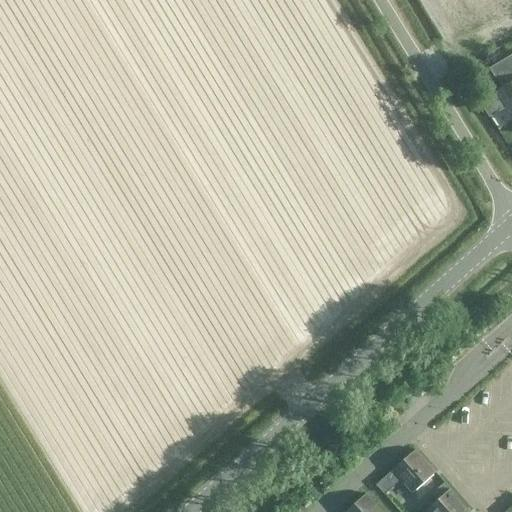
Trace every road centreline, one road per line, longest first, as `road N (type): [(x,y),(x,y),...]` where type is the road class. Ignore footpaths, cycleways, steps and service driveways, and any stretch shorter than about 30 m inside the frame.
road 1 (tertiary): [(187,511),(511,222)]
road 2 (unclassified): [(511,214),(379,0)]
